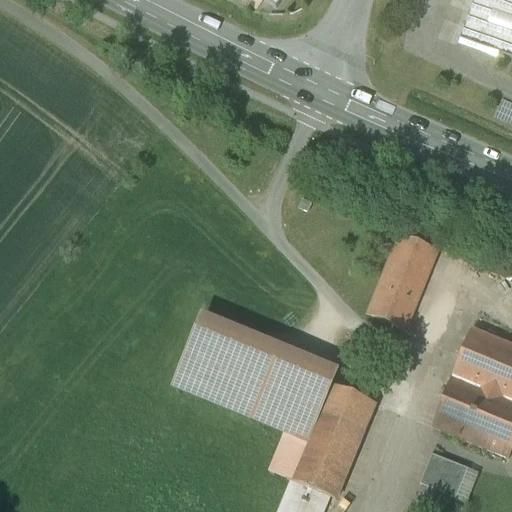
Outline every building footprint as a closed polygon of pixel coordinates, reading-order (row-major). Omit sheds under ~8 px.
[(259,0),(276,12),(285,0),(259,0)] [(511,0),(476,0),(460,45),(511,63),(511,0)] [(400,239),(367,319),(404,334),(436,254),(400,239)] [(203,316),(197,333),(330,388),(337,372),(292,353),(203,316)] [(511,348),(471,332),(432,430),(508,462),(511,455),(511,452),(511,348)] [(307,443),(330,388),(197,333),(174,388),(286,435),(307,443)] [(308,445),(291,484),(329,499),(336,502),(375,407),(331,388),(308,445)] [(269,475),(291,484),(308,445),(285,436),(269,475)] [(461,469),(432,457),(420,487),(449,499),(461,469)] [(478,476),(461,469),(449,499),(466,506),(478,476)] [(323,511),(329,499),(291,484),(279,511),(323,511)]
